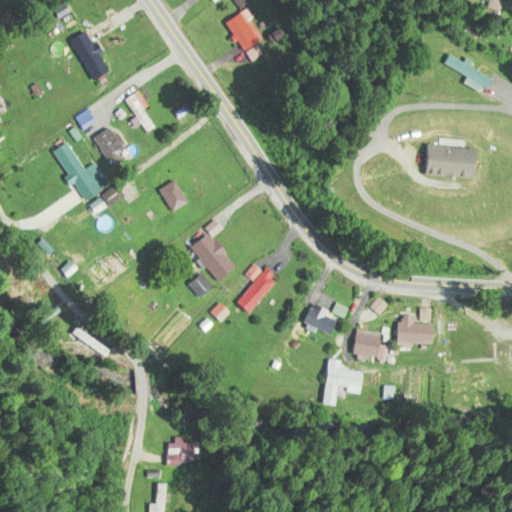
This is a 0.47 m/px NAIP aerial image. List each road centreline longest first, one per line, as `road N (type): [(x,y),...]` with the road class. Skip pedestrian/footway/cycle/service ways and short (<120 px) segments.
road 1 (primary): [(511,288),(388,279),(322,248),(145,0)]
road 2 (residential): [(151,511),(148,401),(35,239),(0,152)]
